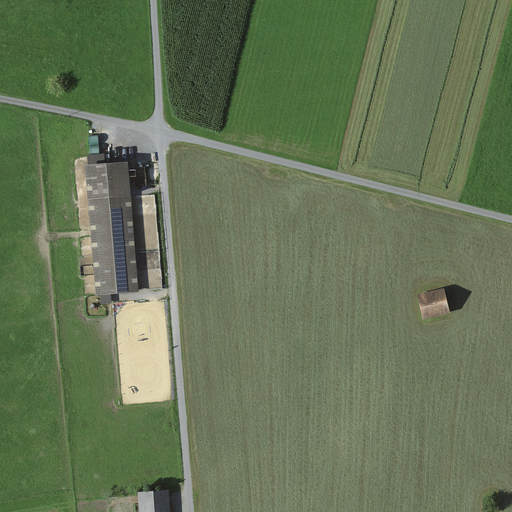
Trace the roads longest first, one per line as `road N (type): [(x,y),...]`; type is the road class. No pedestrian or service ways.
road 1 (track): [(0,101),(511,223)]
road 2 (track): [(190,511),(151,0)]
